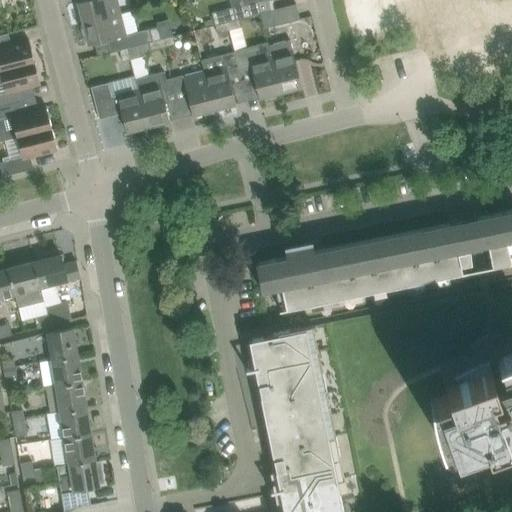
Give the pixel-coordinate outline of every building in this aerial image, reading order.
[(118,0),(85,0),(79,2),(84,23),(121,13),(118,0)] [(242,0),(244,4),(212,12),(215,24),(227,21),(239,18),(260,13),(269,10),(266,0),(242,0)] [(269,10),(260,13),(265,29),(301,20),(297,4),(270,11),(269,10)] [(161,38),(158,26),(127,34),(121,13),(84,23),(90,45),(117,38),(120,49),(129,47),(138,44),(149,41),(161,38)] [(242,27),(239,18),(227,21),(229,30),(242,27)] [(227,21),(215,24),(217,33),(229,30),(227,21)] [(36,61),(30,39),(12,44),(9,33),(0,35),(0,70),(36,61)] [(175,44),(173,35),(161,38),(163,47),(175,44)] [(163,47),(161,38),(149,41),(151,50),(163,47)] [(291,40),(271,45),(269,46),(281,93),(303,87),(291,40)] [(138,44),(129,47),(132,59),(142,57),(138,44)] [(281,93),(269,46),(249,51),(248,48),(235,51),(241,76),(253,73),(260,99),(281,93)] [(132,59),(129,47),(120,49),(123,62),(132,59)] [(230,78),(241,76),(235,51),(202,59),(205,72),(215,110),(237,104),(230,78)] [(23,88),(41,84),(36,61),(0,70),(6,91),(0,92),(0,105),(26,99),(23,88)] [(136,77),(139,89),(148,127),(170,121),(163,94),(170,92),(164,70),(136,77)] [(215,110),(205,72),(184,78),(193,115),(215,110)] [(148,127),(139,89),(113,96),(109,83),(96,86),(92,87),(100,118),(99,111),(104,110),(120,106),(122,112),(127,132),(148,127)] [(0,105),(0,124),(2,126),(6,140),(17,137),(52,128),(47,106),(29,110),(26,99),(0,105)] [(58,150),(52,128),(17,137),(22,156),(0,162),(0,164),(3,176),(34,168),(31,157),(58,150)] [(472,263),(471,249),(489,245),(493,265),(492,265),(492,267),(511,262),(511,261),(507,241),(511,240),(511,210),(478,217),(478,218),(476,218),(450,223),(314,251),(313,244),(313,243),(286,249),(286,250),(287,250),(288,256),(259,262),(258,261),(257,261),(263,293),(265,292),(264,291),(282,288),(286,308),(286,309),(464,273),(463,271),(461,265),(472,263)] [(59,253),(34,260),(41,286),(79,276),(75,260),(62,264),(59,253)] [(40,286),(41,286),(34,260),(8,267),(15,292),(18,307),(43,300),(40,286)] [(0,295),(15,292),(8,267),(0,269),(0,295)] [(252,430),(260,429),(276,511),(400,511),(458,500),(449,455),(486,441),(488,447),(511,437),(511,277),(267,328),(268,337),(242,342),(247,365),(236,367),(242,388),(245,399),(248,409),(252,430)] [(71,318),(68,307),(66,301),(47,306),(49,313),(46,313),(48,319),(51,319),(52,323),(71,318)] [(48,319),(46,313),(34,316),(37,327),(52,323),(51,319),(48,319)] [(10,324),(7,324),(0,326),(0,337),(13,335),(10,324)] [(73,328),(47,332),(52,358),(77,354),(73,328)] [(82,380),(77,354),(52,358),(56,384),(82,380)] [(14,358),(12,358),(3,360),(5,374),(11,373),(10,370),(16,370),(14,358)] [(18,383),(16,370),(10,370),(11,373),(5,374),(7,385),(18,383)] [(86,406),(82,380),(56,384),(61,410),(86,406)] [(90,432),(86,406),(61,410),(65,436),(90,432)] [(23,408),(12,410),(14,423),(25,421),(23,408)] [(27,434),(25,421),(14,423),(16,436),(27,434)] [(94,458),(90,432),(65,436),(70,462),(94,458)] [(10,437),(0,439),(0,445),(1,452),(13,450),(10,437)] [(15,463),(13,450),(1,452),(4,465),(15,463)] [(70,462),(58,464),(65,511),(78,506),(90,504),(87,486),(98,484),(105,483),(103,470),(96,471),(94,458),(70,462)] [(32,460),(21,462),(24,476),(29,475),(28,472),(34,471),(34,469),(32,460)] [(42,468),(34,469),(34,471),(28,472),(29,475),(24,476),(26,487),(37,485),(45,484),(42,468)] [(8,491),(11,503),(22,501),(20,489),(8,491)] [(24,511),(22,501),(11,503),(12,511),(24,511)]
